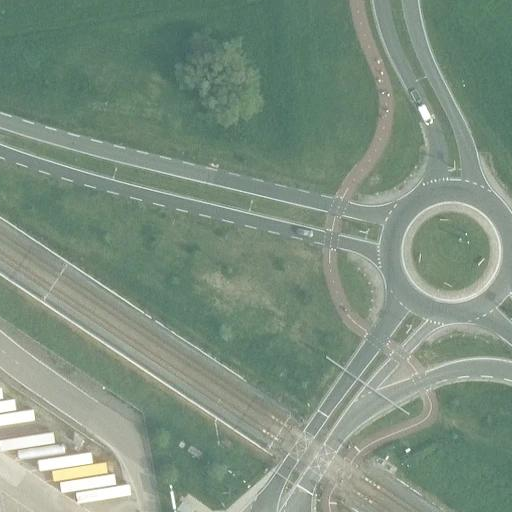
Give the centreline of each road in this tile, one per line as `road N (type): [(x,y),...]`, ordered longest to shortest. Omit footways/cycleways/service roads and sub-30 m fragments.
road 1 (primary): [(400,216),(106,152),(0,119)]
road 2 (primary): [(0,151),(97,184),(359,247),(389,263)]
road 3 (primary): [(403,293),(259,511)]
road 4 (tertiary): [(477,195),(410,0)]
road 5 (tertiary): [(380,0),(435,137),(433,192)]
road 6 (primary): [(351,414),(457,369),(511,373)]
road 7 (primary): [(351,414),(445,314)]
